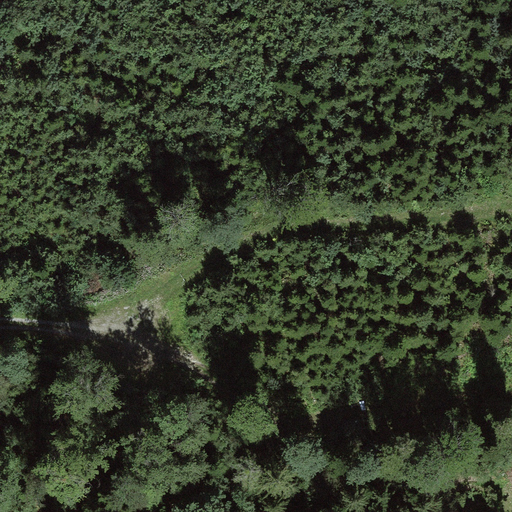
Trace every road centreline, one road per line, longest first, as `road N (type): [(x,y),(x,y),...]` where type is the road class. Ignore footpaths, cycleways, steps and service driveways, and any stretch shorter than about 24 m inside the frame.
road 1 (track): [(0,332),(129,323),(255,242),(458,215),(511,216)]
road 2 (track): [(129,323),(198,361),(293,438),(357,474),(400,477)]
